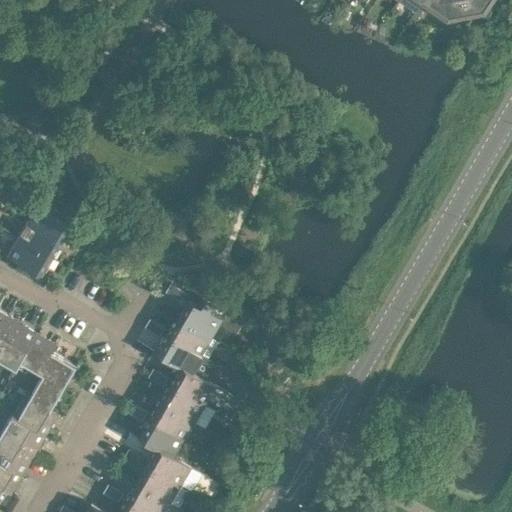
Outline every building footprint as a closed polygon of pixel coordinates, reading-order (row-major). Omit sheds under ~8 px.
[(404,0),(417,8),(422,1),(421,1),(421,0),(404,0)] [(421,0),(421,1),(422,1),(448,19),(467,15),(463,0),(421,0)] [(485,11),(493,0),(463,0),(467,15),(485,11)] [(74,220),(40,200),(29,218),(64,239),(74,220)] [(64,239),(29,218),(18,236),(53,256),(64,239)] [(8,254),(42,275),(53,256),(18,236),(8,254)] [(171,282),(166,291),(173,295),(179,286),(171,282)] [(181,299),(186,291),(179,286),(173,295),(181,299)] [(244,320),(202,295),(198,303),(189,297),(178,315),(213,336),(220,323),(237,333),(244,320)] [(0,349),(17,320),(0,310),(0,349)] [(168,333),(203,353),(213,336),(178,315),(168,333)] [(151,317),(145,326),(153,330),(158,321),(151,317)] [(0,356),(17,366),(21,360),(37,332),(17,320),(0,349),(0,356)] [(160,335),(165,326),(158,321),(153,330),(160,335)] [(44,374),(19,416),(46,433),(58,413),(51,408),(77,365),(53,351),(57,344),(37,332),(21,360),(44,374)] [(157,352),(181,366),(181,365),(192,371),(193,371),(203,353),(168,333),(157,352)] [(217,385),(193,371),(192,371),(181,365),(181,366),(171,383),(206,403),(217,385)] [(154,367),(148,375),(156,380),(161,371),(154,367)] [(164,384),(169,375),(161,371),(156,380),(164,384)] [(161,400),(196,421),(206,403),(171,383),(161,400)] [(245,389),(235,395),(250,404),(253,403),(257,400),(250,387),(245,389)] [(150,418),(185,438),(196,421),(161,400),(150,418)] [(133,402),(128,411),(135,415),(140,406),(133,402)] [(143,420),(148,411),(140,406),(135,415),(143,420)] [(19,416),(13,412),(1,432),(35,453),(46,433),(19,416)] [(235,413),(231,419),(238,424),(244,416),(240,413),(235,413)] [(140,436),(157,447),(157,446),(175,456),(185,438),(150,418),(140,436)] [(0,433),(0,458),(23,472),(35,453),(1,432),(0,433)] [(192,466),(175,456),(157,446),(157,447),(147,464),(182,484),(192,466)] [(129,447),(124,456),(132,461),(137,452),(129,447)] [(139,465),(144,456),(137,452),(132,461),(139,465)] [(0,495),(4,488),(11,492),(23,472),(0,458),(0,495)] [(136,481),(171,502),(182,484),(147,464),(136,481)] [(126,499),(148,511),(165,511),(171,502),(136,481),(126,499)] [(109,483),(103,491),(111,496),(116,487),(109,483)] [(118,500),(124,491),(116,487),(111,496),(118,500)] [(148,511),(126,499),(118,511),(148,511)] [(109,511),(92,502),(85,511),(109,511)]
